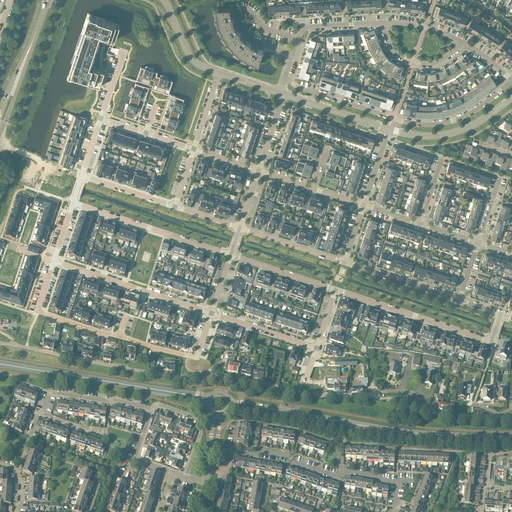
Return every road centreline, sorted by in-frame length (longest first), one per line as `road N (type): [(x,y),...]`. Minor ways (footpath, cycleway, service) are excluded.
road 1 (residential): [(0,342),(152,372),(511,419)]
road 2 (residential): [(283,81),(422,124),(471,113),(511,81)]
road 3 (tertiary): [(511,438),(404,432),(274,410)]
road 4 (residential): [(211,312),(195,358),(37,310)]
road 5 (residential): [(393,511),(399,482),(341,470),(336,477),(264,450),(232,451)]
road 6 (residential): [(336,289),(491,340),(500,314)]
road 7 (residential): [(211,312),(316,347),(336,289)]
road 8 (tertiary): [(166,391),(0,364)]
road 9 (residential): [(72,203),(231,255)]
road 10 (residential): [(53,260),(211,312)]
road 11 (residential): [(152,410),(49,391),(29,435)]
road 12 (tertiary): [(0,133),(50,0)]
road 13 (residential): [(384,23),(307,27),(283,81)]
road 14 (residential): [(395,131),(458,131),(511,98)]
road 15 (tertiary): [(45,0),(0,112)]
